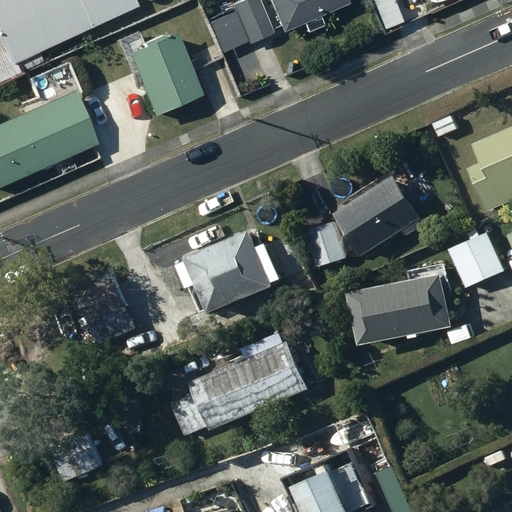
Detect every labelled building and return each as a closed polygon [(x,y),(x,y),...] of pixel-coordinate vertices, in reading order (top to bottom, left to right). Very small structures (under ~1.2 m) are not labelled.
[(133,0),(0,0),(0,36),(1,39),(0,39),(0,87),(23,77),(22,74),(43,64),(39,56),(138,9),(133,0)] [(253,0),(234,9),(250,47),(273,37),(271,31),(278,28),(282,37),(349,8),(345,0),(267,0),(274,15),(265,19),(257,0),(253,0)] [(391,0),(399,20),(423,11),(418,0),(391,0)] [(146,47),(132,53),(158,115),(206,95),(180,33),(169,38),(167,33),(144,43),(146,47)] [(78,89),(0,122),(0,186),(101,143),(78,89)] [(511,127),(482,141),(491,161),(476,168),(495,209),(511,201),(511,127)] [(413,165),(405,170),(411,180),(419,175),(413,165)] [(401,174),(343,212),(371,253),(409,228),(413,234),(428,225),(425,219),(429,216),(401,174)] [(314,229),(323,265),(350,258),(342,222),(314,229)] [(511,269),(495,229),(484,234),(479,224),(472,227),(476,239),(493,277),(511,269)] [(197,254),(198,258),(188,262),(207,311),(217,307),(218,310),(281,284),(280,281),(289,277),(275,242),(266,245),(260,229),(197,254)] [(476,239),(457,247),(473,285),(493,277),(476,239)] [(451,272),(359,290),(369,343),(461,325),(451,272)] [(121,275),(81,292),(103,344),(140,329),(130,306),(134,305),(121,275)] [(236,366),(201,381),(205,392),(179,403),(191,434),(217,423),(220,428),(267,408),(270,414),(278,410),(276,404),(316,387),(296,339),(291,341),(287,332),(248,348),(250,353),(234,360),(236,366)] [(91,429),(54,446),(70,481),(107,464),(91,429)] [(507,448),(490,456),(494,465),(511,457),(507,448)] [(312,499),(305,506),(307,511),(361,511),(360,509),(377,502),(359,460),(305,483),(312,499)]
